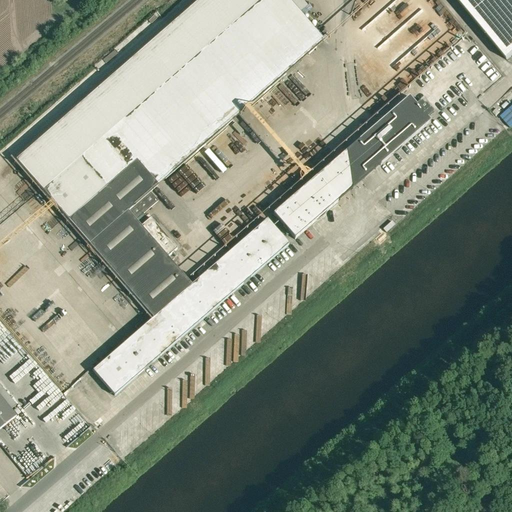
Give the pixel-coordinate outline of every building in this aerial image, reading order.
[(115,397),(289,245),(267,220),(192,285),(168,258),(177,249),(151,219),(141,227),(136,221),(158,202),(151,193),(159,186),(324,42),(287,0),(200,0),(16,161),(34,182),(131,294),(149,313),(141,320),(142,321),(137,325),(141,330),(93,372),(115,397)] [(511,0),(456,0),(507,60),(511,56),(511,0)] [(372,42),(380,53),(391,45),(383,34),(372,42)] [(467,43),(460,49),(468,57),(474,51),(467,43)] [(444,55),(453,50),(450,45),(441,50),(444,55)] [(386,68),(379,77),(388,85),(395,76),(386,68)] [(457,89),(451,98),(459,104),(465,95),(457,89)] [(316,177),(273,215),(276,218),(290,234),(295,239),(338,202),(352,189),(366,177),(375,169),(388,158),(402,146),(414,135),(429,122),(427,118),(431,115),(432,113),(425,105),(422,101),(419,103),(416,106),(408,97),(386,116),(383,119),(366,133),(346,151),(316,177)] [(511,106),(500,117),(509,128),(511,125),(511,106)] [(39,214),(47,206),(41,200),(45,196),(40,191),(28,203),(39,214)] [(308,299),(310,270),(306,269),(269,302),(278,313),(283,313),(287,317),(308,299)] [(95,332),(100,337),(110,329),(105,323),(95,332)] [(119,328),(111,334),(115,340),(123,333),(119,328)] [(3,368),(0,371),(0,373),(8,381),(12,377),(3,368)] [(0,430),(16,418),(10,410),(16,405),(0,385),(0,430)]
